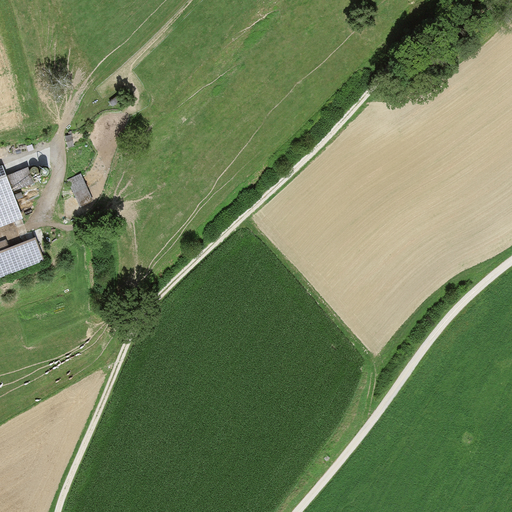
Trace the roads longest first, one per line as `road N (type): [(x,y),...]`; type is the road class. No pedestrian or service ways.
road 1 (track): [(59,511),(134,329),(327,140),(453,0)]
road 2 (track): [(511,261),(460,300),(294,511)]
road 3 (track): [(23,232),(46,223),(57,164),(0,158)]
